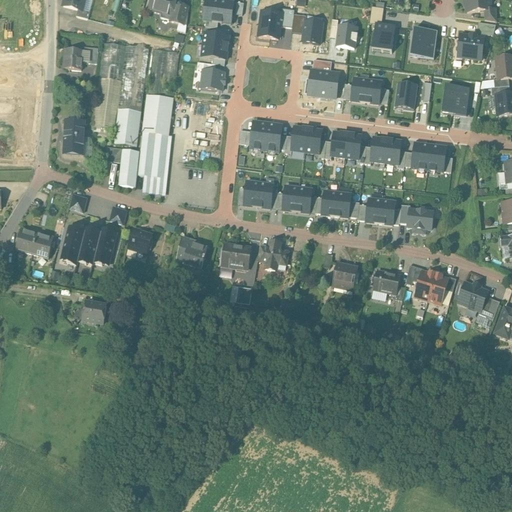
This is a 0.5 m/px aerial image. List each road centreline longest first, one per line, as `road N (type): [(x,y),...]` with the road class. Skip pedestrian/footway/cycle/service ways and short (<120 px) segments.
road 1 (residential): [(220,217),(454,256),(511,278)]
road 2 (residential): [(291,112),(511,142)]
road 3 (residential): [(41,170),(220,217)]
road 4 (residential): [(236,105),(244,50),(299,57),(291,112)]
